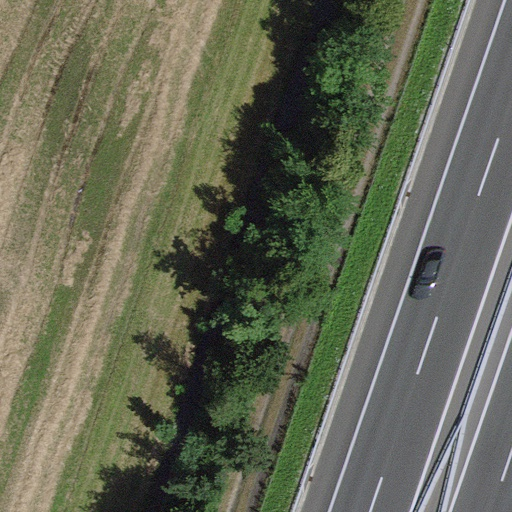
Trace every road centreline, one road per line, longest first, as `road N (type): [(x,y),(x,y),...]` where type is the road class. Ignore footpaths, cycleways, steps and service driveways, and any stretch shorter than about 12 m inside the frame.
road 1 (track): [(241,511),(410,0)]
road 2 (motorway): [(511,96),(370,511)]
